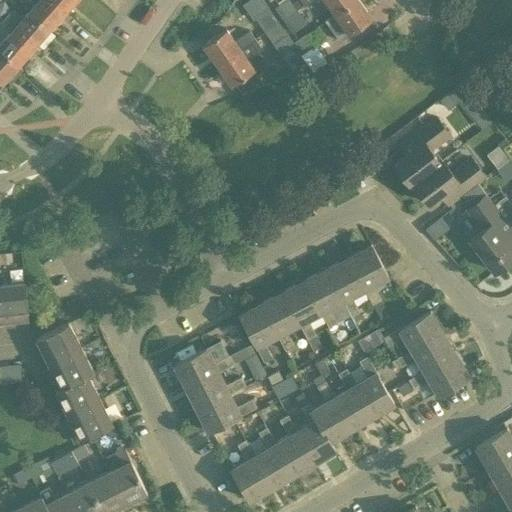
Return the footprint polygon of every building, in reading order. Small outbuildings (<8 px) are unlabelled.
[(29,11),(49,29),(65,11),(52,0),(28,0),(34,5),(29,11)] [(52,0),(65,11),(74,0),(52,0)] [(285,0),(274,9),(284,23),(292,18),(290,15),(296,10),(288,0),(285,0)] [(324,0),(335,14),(354,0),(324,0)] [(349,34),(372,18),(359,0),(354,0),(335,14),(325,21),(339,41),(349,34)] [(33,47),(49,29),(29,11),(23,17),(13,8),(2,20),(13,29),(33,47)] [(292,18),(284,23),(291,34),(306,24),(296,10),(290,15),(292,18)] [(269,11),(256,20),(266,34),(272,29),(270,26),(277,21),(269,11)] [(286,35),(278,23),(277,21),(270,26),(272,29),(266,34),(273,44),(286,35)] [(33,47),(13,29),(0,43),(0,49),(18,65),(33,47)] [(203,45),(218,66),(255,39),(249,30),(234,40),(226,29),(203,45)] [(302,56),(315,48),(305,34),(292,44),(301,57),(302,56)] [(255,39),(218,66),(232,86),(254,70),(256,72),(267,64),(258,50),(262,48),(255,39)] [(0,81),(2,83),(8,76),(13,80),(22,69),(18,65),(0,49),(0,81)] [(470,51),(453,60),(459,71),(476,62),(470,51)] [(441,113),(464,98),(457,87),(433,102),(441,113)] [(450,135),(436,117),(398,146),(405,156),(395,164),(411,185),(413,183),(440,162),(431,150),(450,135)] [(511,156),(511,135),(502,144),(511,156)] [(510,179),(511,176),(511,158),(498,144),(487,154),(510,179)] [(442,161),(440,162),(413,183),(428,203),(452,184),(460,195),(484,176),(471,158),(451,173),(442,161)] [(511,247),(502,235),(511,228),(494,205),(485,194),(467,207),(484,230),(470,240),(494,272),(511,258),(511,247)] [(511,204),(505,196),(494,205),(511,228),(511,227),(511,204)] [(371,286),(387,278),(370,246),(347,257),(364,290),(363,290),(371,307),(380,302),(371,286)] [(364,290),(347,257),(326,269),(343,301),(341,302),(350,318),(358,313),(350,297),(363,290),(364,290)] [(343,301),(326,269),(304,280),(321,312),(320,313),(328,329),(336,325),(328,309),(341,302),(343,301)] [(321,312),(304,280),(282,291),(299,324),(298,324),(306,341),(314,336),(306,320),(320,313),(321,312)] [(0,321),(9,321),(9,327),(28,325),(24,283),(0,285),(0,321)] [(299,324),(282,291),(261,303),(277,335),(275,336),(284,352),(293,348),(284,331),(298,324),(299,324)] [(277,335),(261,303),(238,314),(253,342),(251,342),(262,363),(271,359),(262,343),(275,336),(277,335)] [(404,338),(410,350),(440,333),(429,314),(403,328),(403,327),(382,339),(386,347),(404,338)] [(74,444),(112,425),(88,378),(93,375),(67,324),(35,340),(49,369),(43,372),(71,426),(66,428),(74,444)] [(422,370),(423,372),(453,356),(440,333),(410,350),(394,359),(398,368),(416,358),(422,370)] [(217,371),(218,373),(234,365),(230,356),(214,364),(206,348),(174,364),(185,387),(217,371)] [(412,387),(427,379),(436,394),(465,378),(453,356),(423,372),(422,370),(407,379),(412,387)] [(354,385),(372,416),(393,403),(377,376),(378,376),(366,357),(358,362),(366,377),(354,385)] [(0,385),(21,383),(19,366),(0,367),(0,385)] [(277,370),(267,375),(271,384),(282,378),(277,370)] [(333,397),(352,428),(372,416),(354,385),(345,370),(336,375),(345,390),(333,397)] [(185,387),(196,409),(228,393),(229,395),(246,387),(242,378),(225,387),(218,373),(217,371),(185,387)] [(275,383),(281,395),(300,387),(294,374),(275,383)] [(317,418),(331,441),(352,428),(333,397),(332,397),(323,382),(316,387),(325,402),(311,410),(307,403),(299,408),(308,423),(317,418)] [(228,393),(196,409),(208,431),(236,417),(236,418),(257,408),(253,399),(236,408),(229,395),(228,393)] [(274,443),(293,475),(314,462),(295,431),(286,416),(278,421),(287,435),(274,443)] [(317,418),(308,423),(295,431),(314,462),(336,449),(331,441),(317,418)] [(253,456),(272,488),(293,475),(274,443),(265,428),(257,434),(266,448),(253,456)] [(476,447),(488,469),(511,454),(511,439),(506,430),(476,447)] [(250,501),(272,488),(253,456),(244,441),(236,446),(245,461),(231,469),(250,501)] [(71,451),(75,459),(88,453),(83,443),(70,450),(71,451)] [(121,465),(108,472),(124,504),(146,493),(124,448),(115,453),(121,465)] [(77,463),(75,459),(71,451),(49,462),(52,466),(56,474),(77,463)] [(511,454),(488,469),(500,490),(511,482),(511,454)] [(26,468),(31,478),(43,471),(38,462),(26,468)] [(18,484),(31,478),(26,468),(13,475),(18,484)] [(108,511),(124,504),(108,472),(86,483),(101,511),(108,511)] [(511,482),(500,490),(511,509),(511,482)] [(101,511),(86,483),(65,493),(74,511),(101,511)] [(40,497),(47,511),(74,511),(65,493),(54,499),(48,487),(38,492),(40,497)] [(18,508),(20,511),(47,511),(40,497),(18,508)]
